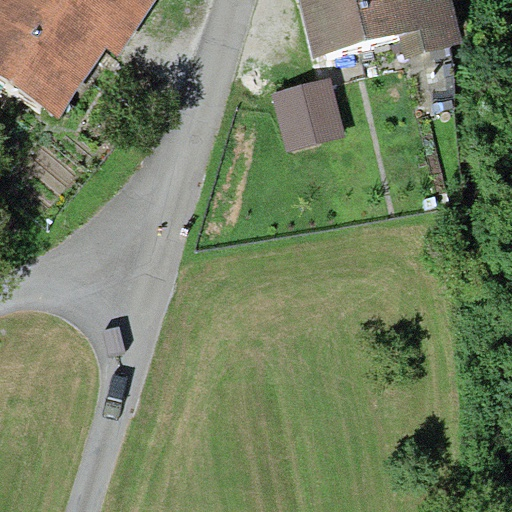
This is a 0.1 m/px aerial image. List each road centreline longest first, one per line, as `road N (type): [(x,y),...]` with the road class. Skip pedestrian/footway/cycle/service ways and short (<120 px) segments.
road 1 (unclassified): [(77,511),(159,232)]
road 2 (unclassified): [(159,232),(226,0)]
road 3 (residential): [(159,232),(0,297)]
